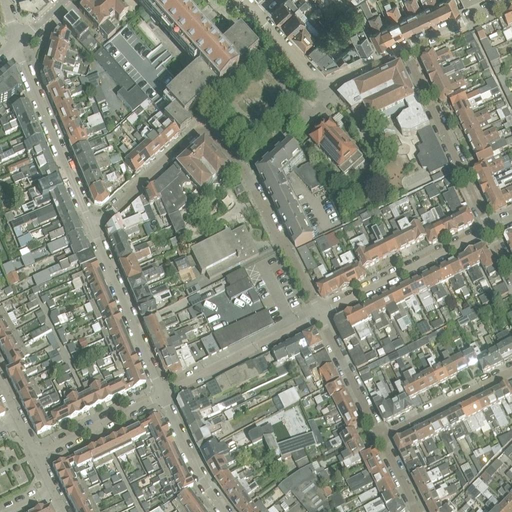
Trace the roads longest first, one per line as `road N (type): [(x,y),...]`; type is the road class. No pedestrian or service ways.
road 1 (residential): [(91,224),(196,130),(207,129),(243,170),(321,317)]
road 2 (unclassified): [(491,230),(405,51)]
road 3 (unclassified): [(14,43),(91,224)]
road 4 (unclassified): [(321,317),(491,230)]
road 5 (residential): [(405,51),(317,81),(255,13)]
road 6 (unclassified): [(91,224),(161,395)]
road 7 (unclassified): [(161,395),(321,317)]
road 8 (unclassified): [(381,439),(511,373)]
road 9 (residential): [(161,395),(35,456)]
road 10 (unclassified): [(381,439),(321,317)]
road 11 (unclassified): [(161,395),(223,511)]
